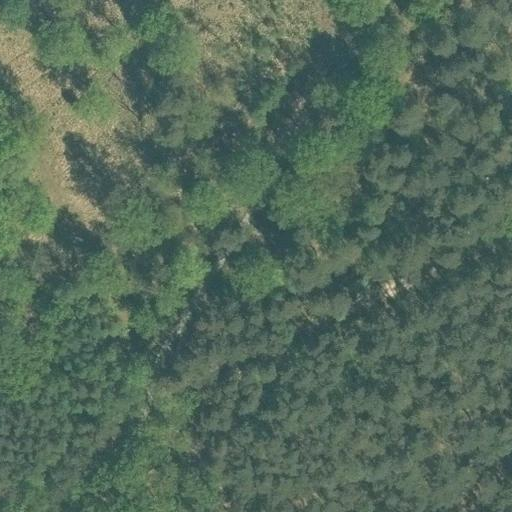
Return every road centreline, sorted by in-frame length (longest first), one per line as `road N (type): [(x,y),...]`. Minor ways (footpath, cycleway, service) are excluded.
road 1 (track): [(511,236),(245,348),(148,400)]
road 2 (track): [(148,400),(117,426),(52,511)]
